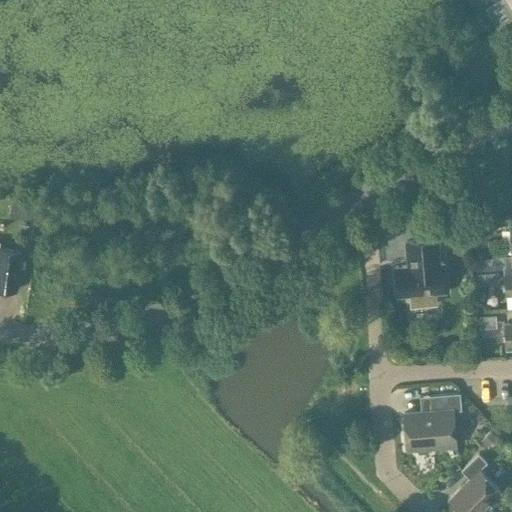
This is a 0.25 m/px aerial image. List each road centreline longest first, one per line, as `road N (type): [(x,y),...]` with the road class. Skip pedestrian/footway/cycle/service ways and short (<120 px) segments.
road 1 (unclassified): [(0,334),(83,333),(177,309),(365,193)]
road 2 (residential): [(378,378),(365,193)]
road 3 (unclassified): [(511,112),(365,193)]
road 4 (residential): [(425,511),(385,471),(378,378)]
road 5 (residential): [(378,378),(511,366)]
